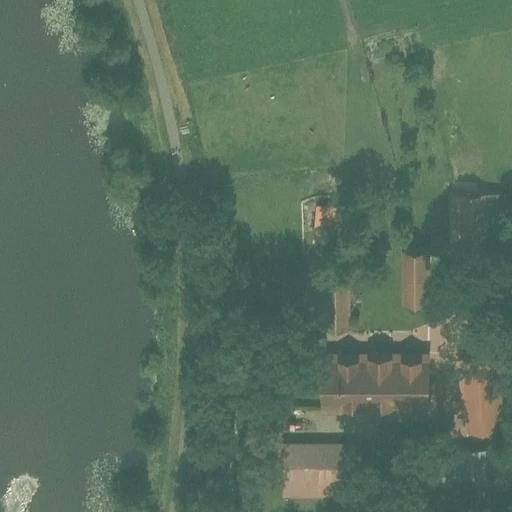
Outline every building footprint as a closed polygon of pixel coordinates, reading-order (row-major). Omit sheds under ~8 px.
[(489,174),(445,177),(449,233),(493,230),(489,174)] [(398,230),(398,284),(425,284),(425,230),(398,230)] [(351,328),(351,274),(304,274),(304,328),(351,328)] [(335,351),(334,405),(440,409),(442,355),(335,351)] [(463,383),(465,413),(488,412),(486,382),(463,383)] [(283,429),(284,478),(351,478),(351,429),(283,429)] [(482,451),(433,451),(433,476),(482,476),(482,451)]
